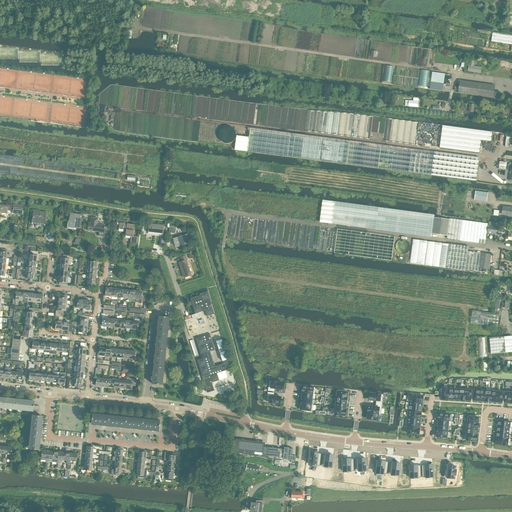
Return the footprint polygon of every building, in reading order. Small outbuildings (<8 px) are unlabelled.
[(511,44),(511,51),(511,35),(493,32),(491,42),(511,44)] [(474,61),(469,61),(467,72),(481,74),(482,68),(473,66),(474,61)] [(460,81),(458,94),(493,98),(495,85),(460,81)] [(430,82),(429,89),(442,91),(443,84),(430,82)] [(442,125),(439,148),(480,153),(481,141),(491,142),(492,132),(442,125)] [(249,138),(247,152),(346,164),(476,181),(479,157),(250,128),(249,138)] [(236,136),(235,150),(247,152),(249,138),(236,136)] [(474,200),(487,202),(488,193),(475,191),(474,200)] [(434,215),(323,200),(320,222),(431,237),(431,236),(432,233),(434,217),(434,215)] [(0,220),(1,213),(7,214),(7,211),(12,212),(12,213),(22,215),(23,210),(22,210),(22,209),(23,209),(23,206),(13,204),(13,205),(5,204),(5,205),(0,204),(0,220)] [(511,207),(503,206),(502,214),(511,215),(511,207)] [(46,215),(46,212),(33,211),(32,222),(44,224),(45,221),(48,218),(46,215)] [(81,215),(70,213),(69,219),(67,218),(66,229),(75,230),(75,228),(80,229),(81,215)] [(98,236),(103,236),(104,225),(97,224),(98,218),(91,217),(90,223),(88,223),(87,230),(99,232),(98,236)] [(449,219),(434,217),(432,233),(447,235),(449,219)] [(462,220),(449,218),(449,219),(447,235),(446,238),(485,243),(486,233),(487,230),(487,223),(474,222),(462,220)] [(136,244),(137,237),(133,236),(135,224),(127,223),(128,220),(117,219),(117,222),(120,223),(119,229),(126,230),(126,236),(131,236),(130,243),(136,244)] [(498,223),(489,222),(487,230),(486,233),(488,234),(488,233),(496,234),(498,223)] [(149,223),(148,234),(148,233),(163,235),(164,230),(164,227),(164,225),(149,223)] [(395,236),(337,228),(334,252),(391,260),(395,236)] [(176,238),(173,239),(174,241),(176,247),(191,243),(188,234),(176,238)] [(411,247),(411,245),(410,244),(410,243),(409,241),(407,240),(406,239),(404,239),(402,239),(400,239),(398,240),(397,241),(396,242),(395,244),(395,245),(394,247),(395,248),(395,250),(396,251),(397,253),(398,254),(400,255),(401,255),(403,255),(404,255),(406,254),(407,254),(408,253),(409,252),(410,250),(411,249),(411,247)] [(449,244),(413,239),(409,262),(465,270),(465,269),(479,271),(479,268),(481,253),(468,251),(469,246),(449,243),(449,244)] [(481,253),(479,268),(489,269),(491,254),(481,253)] [(59,264),(67,265),(71,265),(71,262),(71,259),(69,259),(70,256),(63,255),(63,258),(61,258),(60,258),(59,261),(60,261),(60,264),(59,264)] [(179,263),(183,275),(184,278),(191,276),(190,272),(186,261),(187,260),(186,256),(180,257),(182,262),(179,263)] [(58,282),(59,282),(58,284),(67,285),(68,278),(68,277),(59,276),(58,276),(57,279),(58,279),(58,282)] [(136,290),(135,302),(143,303),(144,296),(142,296),(142,292),(138,291),(138,290),(136,290)] [(200,295),(190,299),(195,314),(203,311),(203,310),(205,310),(205,311),(207,316),(215,314),(211,302),(211,301),(208,291),(199,294),(200,295)] [(57,298),(57,304),(65,305),(65,304),(66,305),(67,301),(66,301),(66,296),(59,295),(59,298),(57,298)] [(73,298),(72,306),(76,306),(76,308),(82,309),(83,300),(76,300),(76,299),(73,298)] [(55,311),(55,314),(62,315),(63,311),(65,311),(65,305),(57,304),(56,311),(55,311)] [(472,310),(470,323),(497,327),(499,314),(472,310)] [(79,319),(78,325),(87,326),(88,319),(89,316),(81,316),(81,319),(79,319)] [(159,316),(158,333),(168,334),(169,317),(159,316)] [(132,329),(138,330),(139,323),(141,323),(142,318),(133,317),(133,322),(132,329)] [(61,321),(61,330),(68,331),(68,332),(70,332),(71,325),(68,324),(68,322),(61,321)] [(158,333),(156,350),(166,351),(168,334),(158,333)] [(197,360),(202,375),(207,392),(214,389),(212,383),(228,378),(223,363),(215,366),(210,351),(215,350),(210,334),(195,338),(201,354),(202,358),(197,360)] [(511,335),(489,338),(491,354),(511,351),(511,335)] [(222,342),(217,344),(222,361),(228,360),(223,342),(222,342)] [(166,351),(156,350),(154,367),(164,368),(166,351)] [(154,367),(152,384),(162,385),(164,368),(154,367)] [(29,378),(28,380),(29,380),(28,381),(32,381),(32,380),(35,381),(34,382),(35,382),(35,373),(36,370),(33,370),(32,371),(27,370),(27,377),(29,378)] [(72,377),(72,380),(74,381),(73,387),(76,387),(79,388),(80,388),(81,385),(82,385),(82,384),(83,384),(83,381),(82,381),(82,378),(75,378),(72,377)] [(94,382),(94,385),(96,386),(102,386),(103,377),(103,379),(97,378),(96,382),(94,382)] [(127,381),(126,389),(132,389),(132,386),(134,386),(135,379),(131,379),(130,379),(127,378),(127,381)] [(269,381),(268,391),(274,391),(275,388),(282,389),(283,383),(276,382),(276,381),(273,381),(269,381)] [(268,392),(267,396),(268,396),(267,402),(270,402),(270,403),(273,403),(274,403),(280,404),(281,397),(274,396),(274,393),(268,392)] [(370,393),(369,399),(376,400),(376,404),(382,404),(383,395),(380,394),(376,393),(376,394),(370,393)] [(410,395),(409,402),(422,404),(422,401),(423,401),(423,396),(414,395),(414,394),(411,394),(411,395),(410,395)] [(0,407),(32,411),(33,409),(33,406),(34,401),(0,397),(0,407)] [(422,404),(409,402),(408,410),(421,411),(422,404)] [(301,403),(300,409),(306,410),(306,411),(309,411),(310,410),(312,411),(313,405),(301,403)] [(368,406),(367,412),(381,414),(382,404),(376,404),(375,407),(368,406)] [(421,411),(408,410),(407,417),(420,419),(420,417),(421,417),(421,413),(421,411)] [(93,414),(92,424),(109,426),(110,416),(93,414)] [(32,415),(30,432),(40,433),(42,416),(38,416),(32,415)] [(110,416),(109,426),(126,428),(127,418),(110,416)] [(420,419),(407,417),(407,425),(419,426),(420,419)] [(127,418),(126,428),(142,430),(143,419),(127,418)] [(143,419),(142,430),(159,431),(160,421),(143,419)] [(419,426),(407,425),(406,432),(408,433),(411,433),(419,434),(419,429),(419,426)] [(437,431),(436,437),(442,437),(442,438),(445,439),(446,438),(447,431),(437,430),(437,431)] [(38,450),(39,446),(40,433),(30,432),(28,449),(38,450)] [(496,438),(495,443),(503,444),(503,445),(506,445),(510,445),(510,439),(508,439),(508,438),(496,437),(496,438)] [(236,440),(234,453),(250,455),(250,456),(266,457),(267,458),(279,459),(283,459),(284,455),(281,454),(281,451),(284,452),(285,449),(281,449),(263,447),(264,444),(254,442),(253,442),(236,440)] [(5,447),(4,454),(5,454),(4,458),(2,458),(2,461),(5,461),(6,458),(10,457),(11,447),(5,447)] [(281,451),(281,454),(284,455),(283,459),(284,460),(291,460),(291,463),(295,463),(295,461),(296,456),(292,456),(293,449),(293,448),(289,448),(286,448),(285,447),(285,449),(284,452),(281,451)] [(38,452),(38,455),(40,456),(40,460),(46,460),(46,459),(47,451),(41,451),(41,452),(38,452)] [(44,462),(44,465),(47,465),(48,461),(49,462),(49,459),(52,459),(53,452),(47,451),(46,459),(46,460),(46,462),(44,462)] [(165,452),(164,460),(168,461),(175,462),(176,455),(175,455),(175,453),(165,452)] [(309,456),(309,461),(310,461),(309,464),(317,465),(320,466),(321,454),(319,453),(315,453),(311,453),(310,456),(309,456)] [(323,454),(321,466),(324,466),(332,467),(332,464),(333,464),(334,459),(333,459),(333,455),(329,455),(325,454),(323,454)] [(342,463),(342,468),(343,468),(343,471),(351,471),(354,471),(354,459),(351,459),(347,459),(348,459),(343,459),(343,463),(342,463)] [(358,459),(355,459),(355,471),(358,471),(358,472),(358,474),(366,474),(365,472),(365,471),(366,471),(366,467),(367,467),(367,462),(366,462),(366,459),(365,459),(361,459),(358,459)] [(376,464),(376,469),(377,469),(376,473),(384,474),(387,474),(388,462),(386,461),(382,461),(378,461),(377,464),(376,464)] [(390,462),(388,474),(391,474),(399,475),(399,472),(400,472),(401,467),(400,467),(400,463),(396,463),(392,462),(390,462)] [(409,469),(409,474),(410,474),(410,478),(418,478),(421,477),(421,465),(418,465),(414,465),(414,466),(410,466),(410,469),(409,469)] [(425,465),(422,465),(422,477),(425,477),(433,477),(433,474),(434,473),(434,469),(433,469),(433,465),(428,465),(425,465)] [(444,469),(443,477),(446,477),(454,478),(455,475),(456,470),(455,470),(456,466),(451,466),(448,465),(447,469),(444,469)] [(121,468),(111,467),(111,475),(120,476),(120,474),(121,474),(121,468)] [(137,475),(138,476),(138,477),(146,478),(147,470),(137,469),(137,475)] [(164,472),(164,480),(172,481),(172,479),(173,479),(174,473),(164,472)] [(251,502),(251,506),(250,511),(256,511),(258,511),(259,511),(261,511),(262,508),(263,504),(260,504),(260,503),(251,502)]
